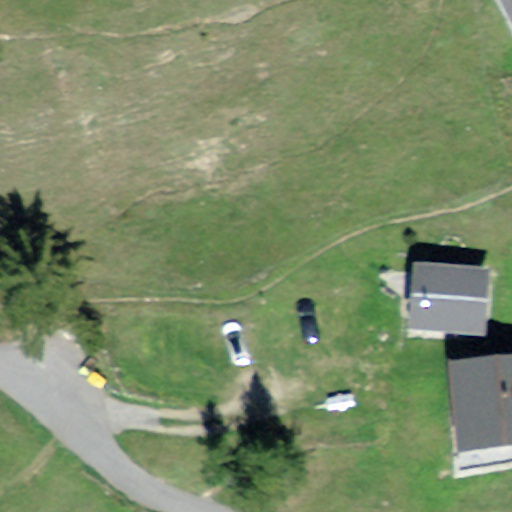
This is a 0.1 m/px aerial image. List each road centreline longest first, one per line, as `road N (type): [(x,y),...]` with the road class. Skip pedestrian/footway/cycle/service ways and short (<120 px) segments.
road 1 (track): [(0,372),(94,412),(155,423),(228,417),(359,375)]
road 2 (unclassified): [(198,511),(121,469),(27,388)]
